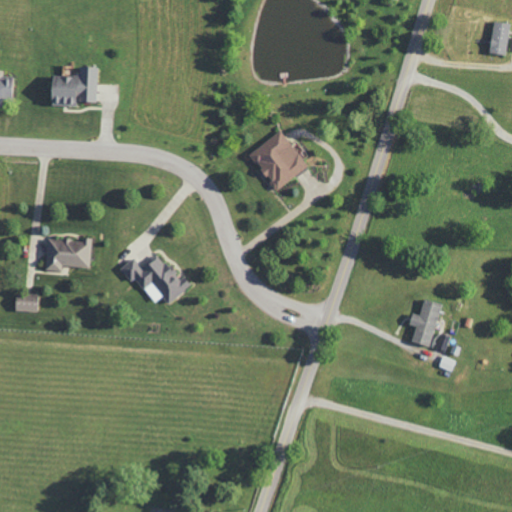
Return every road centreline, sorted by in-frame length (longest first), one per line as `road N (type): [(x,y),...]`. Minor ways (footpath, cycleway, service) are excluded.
road 1 (tertiary): [(261,511),(353,251),(429,0)]
road 2 (residential): [(329,320),(275,302),(247,282),(206,185),(183,165),(156,154),(0,146)]
